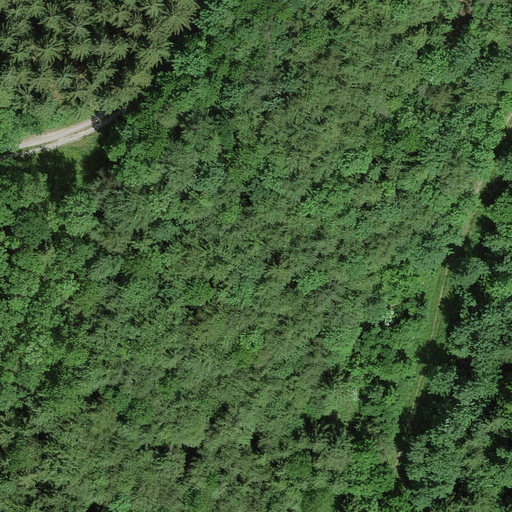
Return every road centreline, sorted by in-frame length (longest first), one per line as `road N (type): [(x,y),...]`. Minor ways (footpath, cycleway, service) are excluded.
road 1 (track): [(381,511),(425,379),(470,197),(511,115)]
road 2 (track): [(0,424),(82,265),(105,121)]
road 3 (track): [(207,0),(162,68),(105,121),(0,152)]
